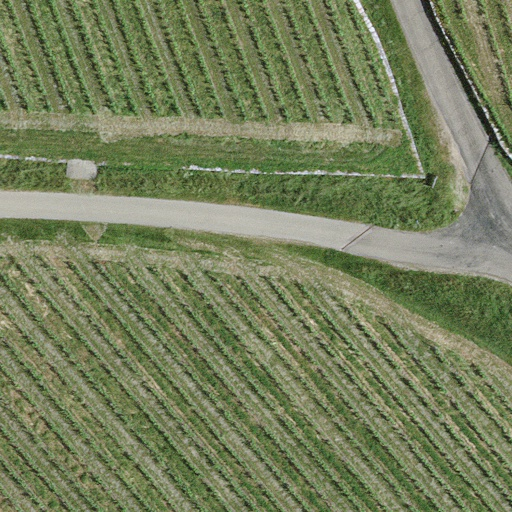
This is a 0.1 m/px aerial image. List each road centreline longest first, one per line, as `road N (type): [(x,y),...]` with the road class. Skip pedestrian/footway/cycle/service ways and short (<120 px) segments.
road 1 (unclassified): [(511,258),(262,221),(0,203)]
road 2 (residential): [(511,220),(460,133),(408,0)]
